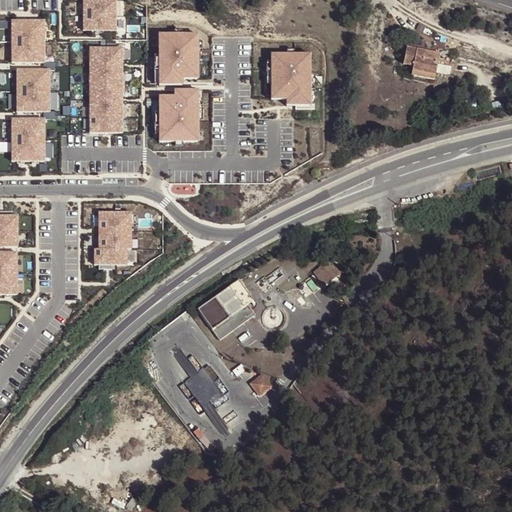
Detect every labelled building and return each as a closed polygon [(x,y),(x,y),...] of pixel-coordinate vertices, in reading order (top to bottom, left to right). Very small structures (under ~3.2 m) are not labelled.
[(117,0),(84,0),(85,31),(118,30),(117,0)] [(46,19),(11,19),(11,63),(45,63),(46,19)] [(199,33),(160,34),(161,81),(199,80),(199,33)] [(126,47),(90,47),(91,133),(126,133),(126,47)] [(435,75),(439,54),(431,53),(426,52),(406,48),(403,64),(412,66),(412,71),(435,75)] [(312,53),(272,53),(272,99),(288,99),(288,104),(312,104),(312,53)] [(52,69),(18,69),(18,112),(51,113),(52,69)] [(434,80),(435,75),(412,71),(411,75),(434,80)] [(199,91),(175,92),(175,96),(159,97),(161,144),(200,143),(199,91)] [(44,119),(10,120),(11,164),(45,163),(44,119)] [(134,249),(133,211),(99,212),(100,249),(95,249),(96,266),(130,266),(129,249),(134,249)] [(19,213),(0,212),(0,245),(19,246),(19,213)] [(19,252),(0,251),(0,295),(18,296),(19,252)] [(340,274),(330,260),(313,272),(324,286),(340,274)] [(196,310),(218,340),(253,314),(246,305),(251,301),(236,280),(196,310)] [(67,340),(62,344),(68,351),(73,348),(67,340)] [(272,387),(262,375),(251,383),(260,396),(272,387)]
